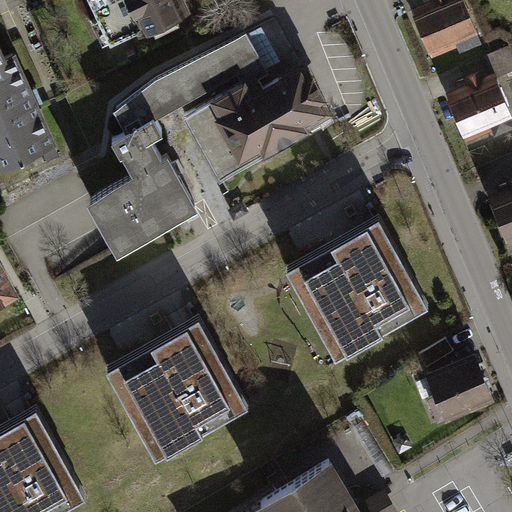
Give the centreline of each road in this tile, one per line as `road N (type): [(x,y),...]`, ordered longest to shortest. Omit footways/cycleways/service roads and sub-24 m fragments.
road 1 (residential): [(0,371),(430,142)]
road 2 (tertiary): [(430,142),(511,340)]
road 3 (tertiary): [(368,0),(430,142)]
